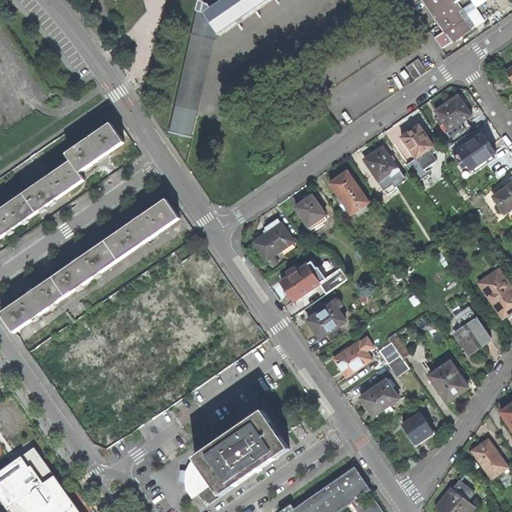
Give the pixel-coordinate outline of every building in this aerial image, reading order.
[(170,132),(192,137),(214,39),(228,30),(226,27),(264,0),(224,0),(206,13),(197,11),(170,132)] [(426,5),(451,42),(459,37),(475,27),(475,25),(470,28),(459,11),(463,8),(462,6),(460,7),(456,2),(459,0),(428,0),(430,2),(426,5)] [(407,66),(416,78),(428,69),(420,57),(407,66)] [(436,110),(450,130),(473,114),(459,94),(443,105),(436,110)] [(103,156),(126,140),(113,122),(68,152),(73,160),(62,167),(64,170),(0,213),(0,237),(86,179),(81,171),(103,156)] [(403,137),(420,162),(430,155),(427,151),(434,146),(420,124),(418,126),(415,125),(410,129),(405,132),(403,137)] [(489,142),(484,134),(459,151),(461,153),(458,156),(462,162),(465,160),(471,169),(473,168),(476,172),(495,158),(492,154),(496,152),(489,142)] [(365,159),(384,188),(393,182),(396,185),(405,178),(384,147),(374,153),(365,159)] [(339,177),(331,183),(352,214),(369,202),(349,171),(339,177)] [(511,183),(493,196),(506,216),(511,212),(511,183)] [(305,201),(296,206),(309,227),(317,221),(320,224),(328,219),(326,215),(327,214),(314,195),(305,201)] [(134,221),(106,241),(118,260),(180,217),(168,198),(140,217),(138,214),(135,217),(132,219),(134,221)] [(273,256),(294,241),(279,218),(271,224),(266,227),(268,232),(254,241),(267,260),(268,259),(272,264),(276,261),(273,256)] [(71,265),(53,278),(66,296),(118,260),(106,241),(78,261),(76,258),(72,260),(69,262),(71,265)] [(295,300),(320,282),(308,264),(282,282),(287,290),(295,300)] [(511,310),(511,287),(500,268),(490,275),(488,275),(483,278),(484,279),(480,282),(502,317),(511,310)] [(2,314),(15,332),(66,296),(53,278),(34,291),(32,288),(29,290),(26,292),(28,295),(2,314)] [(331,340),(343,331),(340,325),(346,321),(338,308),(343,304),(339,298),(325,308),(323,305),(314,310),(317,314),(308,320),(314,329),(321,338),(327,334),(331,340)] [(491,339),(478,318),(456,333),(470,353),(481,345),(491,339)] [(388,337),(392,342),(400,355),(403,359),(409,354),(395,332),(388,337)] [(367,350),(374,346),(368,337),(361,341),(360,340),(334,358),(340,367),(347,376),(372,359),(367,350)] [(380,349),(389,362),(400,355),(392,342),(380,349)] [(389,362),(398,375),(409,368),(403,359),(400,355),(389,362)] [(468,387),(451,361),(430,375),(447,401),(457,395),(468,387)] [(385,415),(394,409),(391,404),(400,398),(391,386),(395,383),(391,376),(378,385),(377,383),(369,388),(370,390),(361,396),(367,405),(374,416),(382,410),(385,415)] [(321,410),(323,409),(317,400),(313,402),(318,409),(319,411),(321,410)] [(501,411),(511,428),(511,403),(510,405),(501,411)] [(249,477),(288,450),(274,428),(274,427),(263,412),(262,411),(196,456),(189,464),(184,473),(183,484),(185,492),(186,492),(190,499),(190,500),(200,499),(205,507),(249,477)] [(415,443),(433,430),(422,413),(404,426),(409,434),(415,443)] [(473,450),(492,478),(508,467),(489,439),(480,445),(473,450)] [(0,461),(0,470),(13,463),(9,456),(0,461)] [(23,457),(0,472),(0,498),(8,511),(46,485),(41,478),(33,467),(31,469),(23,457)] [(381,511),(372,498),(354,472),(295,511),(294,511),(290,505),(279,511),(333,511),(346,503),(351,511),(381,511)] [(80,511),(57,478),(46,485),(8,511),(9,511),(13,511),(19,508),(22,511),(80,511)] [(441,511),(471,511),(475,507),(467,500),(474,492),(461,481),(453,489),(451,488),(435,507),(441,511)]
